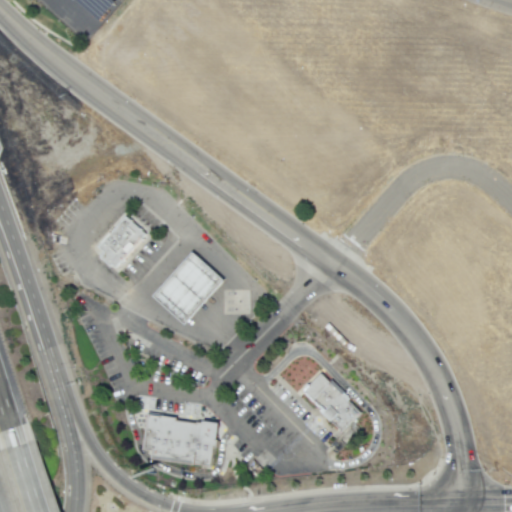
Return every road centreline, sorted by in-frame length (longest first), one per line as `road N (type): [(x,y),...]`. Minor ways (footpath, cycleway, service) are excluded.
road 1 (motorway): [(62,511),(53,400),(0,237)]
road 2 (motorway): [(189,509),(144,493),(82,437),(26,315)]
road 3 (tertiary): [(0,10),(174,151)]
road 4 (tertiary): [(174,151),(329,263)]
road 5 (tertiary): [(416,339),(445,400),(459,505)]
road 6 (motorway): [(331,509),(189,509)]
road 7 (tertiary): [(459,505),(331,509)]
